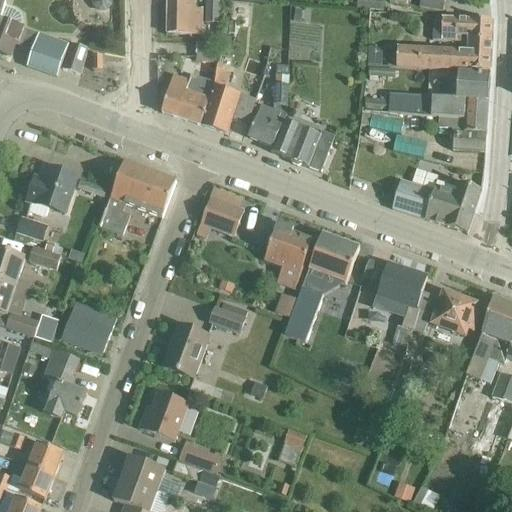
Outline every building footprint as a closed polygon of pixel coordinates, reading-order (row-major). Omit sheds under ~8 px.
[(94,8),(99,14),(107,14),(112,8),(113,1),(111,0),(94,0),(94,8)] [(357,0),(357,10),(383,13),(383,0),(357,0)] [(389,0),(389,3),(405,6),(405,0),(420,0),(419,8),(443,13),(444,0),(389,0)] [(168,35),(200,35),(200,19),(194,19),(195,11),(189,11),(189,2),(168,2),(168,35)] [(220,3),(205,4),(205,25),(220,25),(220,3)] [(0,4),(0,55),(0,56),(7,59),(10,60),(15,47),(18,49),(18,50),(32,55),(26,68),(26,69),(57,81),(58,80),(70,48),(23,30),(24,27),(22,23),(20,19),(11,11),(5,9),(6,6),(0,4)] [(458,74),(489,77),(490,73),(493,24),(433,20),(432,42),(467,44),(466,54),(397,51),(397,56),(397,63),(396,68),(396,70),(458,74)] [(197,44),(196,55),(216,57),(217,46),(197,44)] [(80,76),(88,51),(72,45),(63,71),(80,76)] [(388,56),(388,67),(396,68),(397,63),(397,56),(388,56)] [(102,59),(94,59),(94,63),(94,73),(102,73),(102,69),(103,69),(103,63),(102,63),(102,62),(102,59)] [(277,69),(277,77),(289,78),(289,69),(277,69)] [(369,70),(369,79),(370,79),(370,83),(381,83),(381,80),(395,80),(395,71),(369,70)] [(209,101),(201,128),(229,137),(233,124),(247,128),(247,129),(253,111),(256,102),(254,101),(245,98),(226,92),(223,91),(224,88),(227,89),(231,77),(228,76),(215,73),(214,78),(213,88),(209,101)] [(489,77),(458,74),(456,102),(432,100),(432,102),(390,98),(388,115),(431,120),(464,122),(465,102),(488,104),(489,77)] [(276,77),(276,86),(288,87),(289,78),(277,77),(276,77)] [(173,78),(162,115),(164,116),(172,119),(180,122),(193,126),(201,128),(209,101),(186,93),(189,83),(173,78)] [(273,149),(284,124),(278,121),(280,115),(286,115),(288,87),(276,86),(274,113),(261,108),(248,139),(273,149)] [(367,102),(366,111),(388,113),(389,103),(367,102)] [(439,120),(438,130),(452,131),(451,139),(454,139),(453,153),(485,154),(488,104),(465,102),(464,122),(439,120)] [(361,117),(361,128),(370,128),(370,118),(361,117)] [(411,121),(410,129),(418,130),(419,122),(411,121)] [(422,122),(422,129),(430,130),(431,122),(422,122)] [(273,149),(271,155),(291,163),(292,166),(298,168),(301,167),(320,174),(334,139),(322,134),(320,138),(308,133),(284,124),(273,149)] [(426,159),(431,143),(401,135),(397,151),(426,159)] [(176,183),(125,164),(100,230),(123,239),(131,218),(123,216),(126,207),(162,220),(176,183)] [(27,204),(65,216),(77,180),(49,170),(44,186),(34,182),(27,204)] [(400,182),(391,211),(416,220),(467,237),(481,194),(460,187),(456,197),(436,190),(435,194),(433,194),(438,179),(417,172),(412,186),(400,182)] [(109,192),(79,183),(76,193),(105,202),(109,192)] [(215,191),(201,227),(235,240),(245,214),(239,212),(243,202),(215,191)] [(43,244),(48,229),(21,220),(16,235),(43,244)] [(278,226),(264,264),(282,270),(276,286),(294,292),(312,243),(292,235),(293,232),(278,226)] [(290,324),(285,338),(306,346),(323,298),(318,296),(322,284),(324,278),(346,286),(359,251),(321,238),(297,304),(290,324)] [(47,244),(45,252),(53,255),(55,247),(47,244)] [(61,259),(33,250),(28,264),(56,273),(61,259)] [(0,284),(20,291),(29,294),(31,286),(18,282),(25,261),(0,253),(0,284)] [(71,253),(68,261),(81,266),(84,257),(71,253)] [(370,264),(364,281),(382,287),(378,300),(374,312),(405,322),(402,331),(399,329),(393,346),(407,350),(412,334),(426,296),(423,294),(428,279),(389,266),(388,270),(370,264)] [(0,315),(7,317),(13,297),(17,298),(26,302),(29,294),(20,291),(0,284),(0,315)] [(232,296),(235,288),(222,284),(219,292),(232,296)] [(426,296),(412,334),(423,338),(430,319),(435,321),(432,327),(465,339),(467,332),(473,334),(479,316),(474,314),(477,307),(444,295),(442,301),(426,296)] [(283,299),(276,319),(290,324),(297,304),(283,299)] [(472,364),(466,378),(491,388),(499,367),(504,368),(507,361),(511,363),(511,307),(493,300),(480,336),(483,337),(472,364)] [(62,343),(102,359),(116,322),(76,306),(62,343)] [(215,311),(210,326),(240,337),(245,322),(248,316),(224,307),(222,313),(215,311)] [(46,315),(40,337),(59,343),(66,321),(46,315)] [(34,340),(39,326),(11,317),(7,331),(34,340)] [(194,381),(210,339),(178,327),(163,370),(194,381)] [(33,346),(30,355),(50,363),(54,354),(33,346)] [(8,348),(4,359),(16,363),(20,351),(8,348)] [(69,389),(79,364),(54,354),(50,363),(43,380),(51,383),(47,394),(53,396),(45,416),(61,422),(63,415),(77,420),(87,397),(69,389)] [(27,366),(24,375),(34,378),(37,369),(27,366)] [(511,380),(501,377),(492,401),(511,408),(511,380)] [(252,397),(264,402),(268,390),(256,386),(252,397)] [(189,407),(158,395),(149,421),(144,419),(140,432),(175,445),(189,407)] [(28,439),(3,430),(0,437),(0,444),(22,453),(28,439)] [(304,452),(308,440),(291,434),(287,446),(304,452)] [(427,437),(422,451),(435,456),(440,442),(427,437)] [(28,469),(54,480),(63,456),(37,446),(28,469)] [(221,461),(187,449),(181,464),(216,477),(221,461)] [(0,469),(15,475),(20,463),(0,455),(0,469)] [(130,460),(122,482),(158,495),(168,499),(177,502),(181,489),(162,482),(166,473),(130,460)] [(204,474),(177,465),(173,476),(199,486),(200,484),(204,474)] [(0,489),(6,492),(17,497),(19,493),(44,503),(54,480),(28,469),(23,481),(13,477),(11,481),(0,476),(0,489)] [(220,480),(204,474),(200,484),(216,490),(220,480)] [(122,482),(114,504),(133,511),(132,511),(163,511),(168,499),(158,495),(122,482)] [(280,486),(277,495),(288,499),(291,490),(280,486)] [(400,488),(395,501),(409,506),(413,493),(400,488)] [(420,489),(414,503),(423,506),(428,493),(420,489)] [(11,511),(40,511),(41,511),(16,501),(11,511)]
